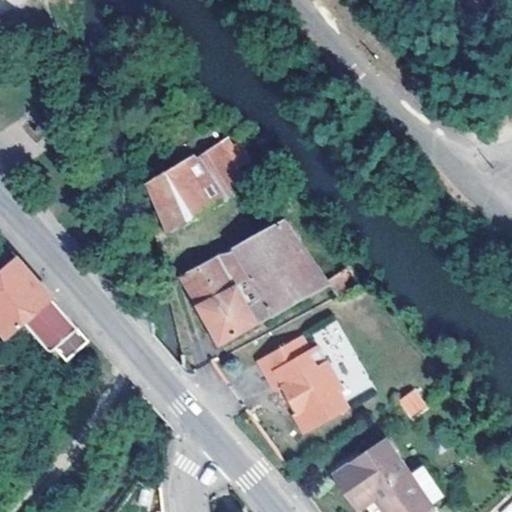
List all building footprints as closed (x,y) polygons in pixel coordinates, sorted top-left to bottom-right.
[(192,156),(153,181),(179,224),(222,196),(224,199),(245,186),(221,145),(195,161),(192,156)] [(302,246),(320,234),(304,210),(285,221),(302,246)] [(220,343),(257,322),(245,300),(261,291),(273,314),(328,283),(336,297),(357,286),(323,231),(320,234),(302,246),(285,221),(236,248),(248,270),(233,279),(220,256),(183,277),(220,343)] [(236,248),(220,256),(233,279),(248,270),(236,248)] [(67,360),(73,354),(90,340),(18,259),(0,274),(0,327),(8,336),(26,322),(52,352),(58,348),(67,360)] [(257,322),(273,314),(261,291),(245,300),(257,322)] [(295,410),(292,412),(301,430),(344,407),(336,392),(341,389),(319,347),(310,352),(301,336),(258,359),(274,390),(278,387),(282,386),(295,410)] [(74,355),(64,369),(74,377),(84,362),(74,355)] [(278,387),(292,412),(295,410),(282,386),(278,387)] [(400,397),(413,413),(425,404),(412,388),(400,397)] [(376,496),(387,511),(416,511),(444,492),(423,463),(408,474),(384,440),(335,475),(359,508),(376,496)] [(511,511),(511,499),(498,509),(499,511),(511,511)]
